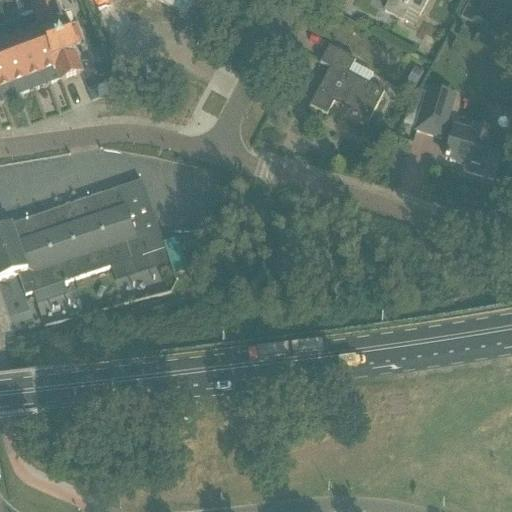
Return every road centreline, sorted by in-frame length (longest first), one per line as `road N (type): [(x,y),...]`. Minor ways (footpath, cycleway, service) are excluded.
road 1 (primary): [(0,394),(511,329)]
road 2 (residential): [(214,158),(511,248)]
road 3 (residential): [(0,152),(109,139),(214,158)]
road 4 (residential): [(214,158),(233,99),(290,0)]
